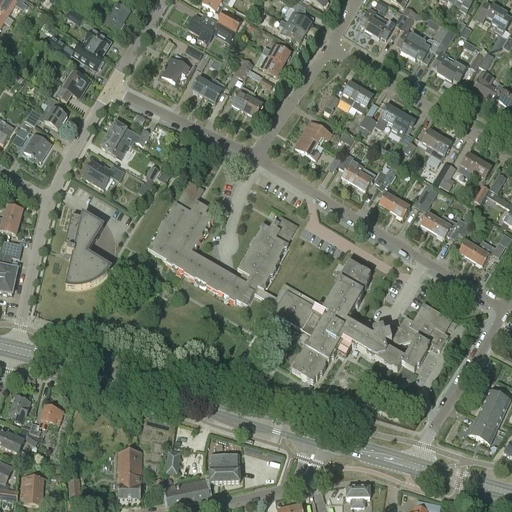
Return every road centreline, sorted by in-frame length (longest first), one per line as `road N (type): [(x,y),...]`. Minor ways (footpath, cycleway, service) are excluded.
road 1 (residential): [(504,311),(256,159)]
road 2 (residential): [(511,154),(330,46)]
road 3 (primary): [(229,412),(66,363)]
road 4 (residential): [(256,159),(111,86)]
road 5 (residential): [(422,445),(504,311)]
road 6 (residential): [(13,344),(48,200)]
road 7 (residential): [(256,159),(330,46)]
road 8 (residential): [(48,200),(111,86)]
